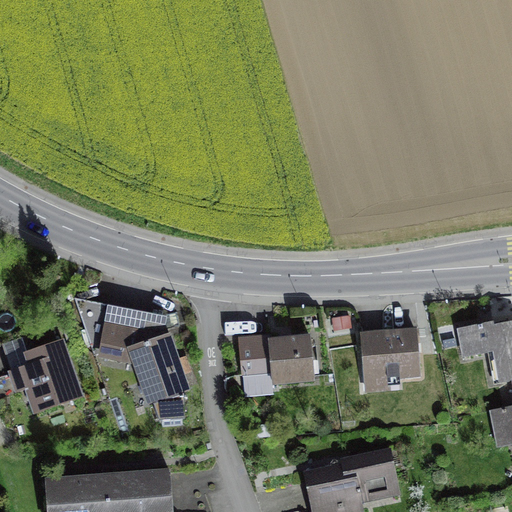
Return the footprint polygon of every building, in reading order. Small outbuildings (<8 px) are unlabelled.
[(169,323),(79,305),(99,363),(135,369),(147,408),(191,393),(173,337),(165,341),(169,323)] [(496,327),(459,334),(465,362),(496,356),(503,388),(511,385),(511,330),(497,333),(496,327)] [(418,333),(363,337),(367,396),(403,393),(402,382),(421,381),(418,333)] [(271,339),(241,342),(244,381),(276,378),(276,387),(316,384),(312,340),(271,343),(271,339)] [(31,368),(12,375),(19,396),(29,392),(37,416),(85,399),(67,344),(27,357),(31,368)] [(186,407),(158,410),(160,426),(188,423),(186,407)] [(511,410),(489,415),(498,458),(511,455),(511,410)] [(361,511),(401,503),(391,452),(339,463),(341,471),(304,478),(310,511),(361,511)] [(174,511),(172,474),(50,481),(51,511),(174,511)]
